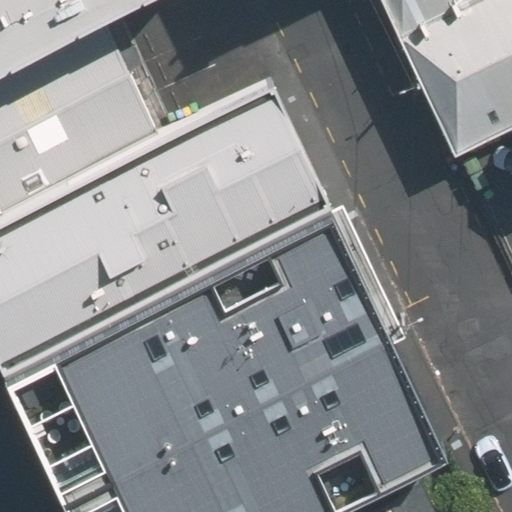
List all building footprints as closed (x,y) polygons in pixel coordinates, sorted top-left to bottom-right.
[(0,0),(0,67),(122,9),(139,0),(0,0)] [(511,0),(392,0),(458,142),(511,117),(511,0)] [(0,67),(0,207),(177,123),(122,9),(0,67)] [(0,337),(7,351),(55,328),(331,195),(273,76),(177,123),(0,207),(0,337)] [(286,511),(447,435),(331,195),(55,328),(145,511),(286,511)] [(453,511),(425,452),(322,502),(326,511),(453,511)]
